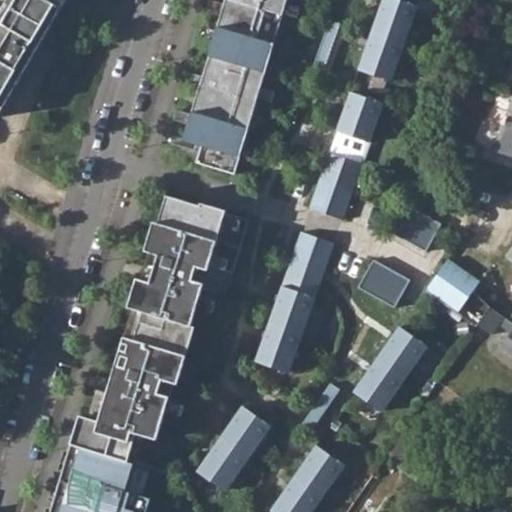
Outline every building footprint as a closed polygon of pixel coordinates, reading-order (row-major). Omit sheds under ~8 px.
[(0,0),(0,116),(69,0),(0,0)] [(226,0),(184,140),(202,146),(246,0),(226,0)] [(246,0),(202,146),(197,163),(235,175),(287,0),(246,0)] [(436,2),(430,0),(419,0),(418,5),(404,0),(384,0),(373,31),(405,43),(418,8),(433,13),(436,2)] [(393,79),(405,43),(373,31),(360,67),(393,79)] [(383,104),(351,93),(338,130),(370,142),(383,104)] [(511,156),(511,103),(495,151),(511,156)] [(362,165),(330,154),(321,182),(352,193),(362,165)] [(352,193),(321,182),(311,209),(342,220),(352,193)] [(80,415),(49,511),(146,511),(151,499),(125,491),(133,463),(121,459),(114,457),(121,434),(128,436),(141,440),(191,280),(180,276),(184,262),(195,266),(196,262),(233,273),(249,221),(169,196),(99,421),(80,415)] [(406,202),(390,231),(427,252),(443,223),(406,202)] [(334,243),(303,232),(293,260),(324,271),(334,243)] [(426,290),(476,326),(478,324),(491,306),(474,291),(480,280),(448,258),(426,290)] [(411,280),(374,259),(359,286),(397,307),(411,280)] [(324,271),(293,260),(283,287),(314,298),(324,271)] [(191,280),(195,266),(184,262),(180,276),(191,280)] [(314,298),(283,287),(270,324),(301,336),(314,298)] [(478,324),(492,334),(504,317),(491,306),(478,324)] [(301,336),(270,324),(257,361),(289,372),(301,336)] [(400,327),(376,360),(404,379),(404,378),(406,379),(428,347),(400,327)] [(404,379),(376,360),(355,391),(383,411),(406,379),(404,378),(404,379)] [(244,405),(221,438),(249,457),(272,425),(244,405)] [(401,463),(418,438),(405,429),(387,454),(401,463)] [(128,436),(121,434),(114,457),(121,459),(128,436)] [(249,457),(221,438),(199,469),(227,489),(249,457)] [(293,479),(322,499),(345,465),(317,445),(293,479)] [(275,511),(312,511),(322,499),(293,479),(272,509),(275,511)]
